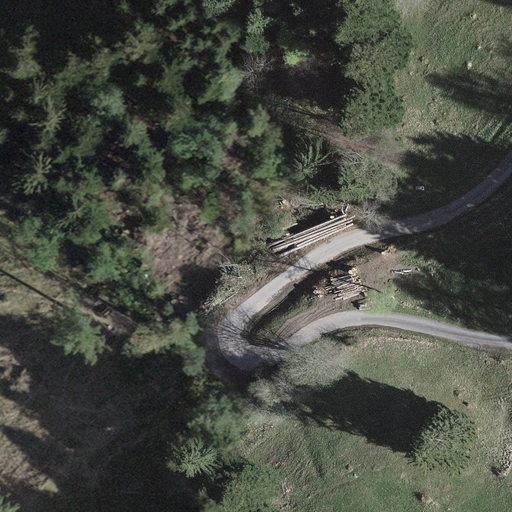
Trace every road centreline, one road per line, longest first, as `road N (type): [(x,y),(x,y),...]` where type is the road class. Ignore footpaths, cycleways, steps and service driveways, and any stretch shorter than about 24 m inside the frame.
road 1 (unclassified): [(511,341),(334,321),(256,362),(242,361),(229,338),(231,323),(295,269),(455,210),(511,163)]
road 2 (track): [(33,511),(78,466),(231,351)]
